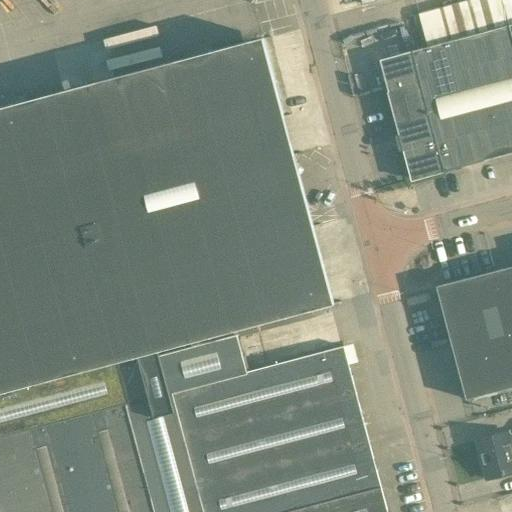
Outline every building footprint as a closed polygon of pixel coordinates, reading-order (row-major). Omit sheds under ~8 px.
[(511,43),(500,0),(470,0),(434,10),(475,162),(511,152),(511,43)] [(511,0),(500,0),(511,43),(511,0)] [(433,10),(418,14),(427,45),(415,50),(446,170),(474,162),(433,10)] [(0,393),(116,362),(333,304),(262,38),(0,107),(0,393)] [(444,170),(413,51),(379,60),(399,132),(394,133),(399,150),(403,149),(412,179),(444,170)] [(466,400),(511,387),(511,266),(436,286),(466,400)] [(116,362),(0,393),(0,511),(386,511),(343,346),(246,372),(237,336),(117,366),(116,362)] [(511,434),(508,436),(507,432),(476,440),(486,479),(511,472),(511,450),(511,445),(511,444),(511,434)]
